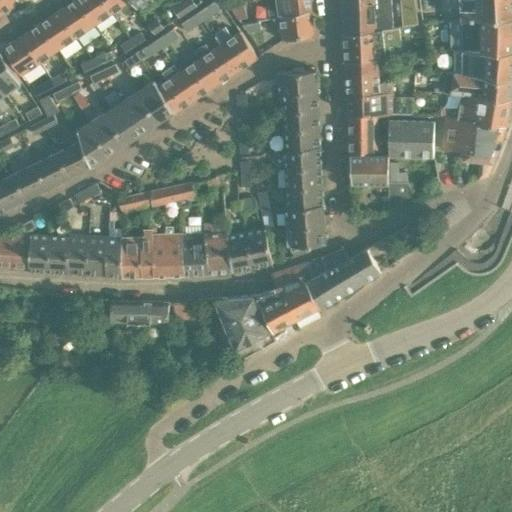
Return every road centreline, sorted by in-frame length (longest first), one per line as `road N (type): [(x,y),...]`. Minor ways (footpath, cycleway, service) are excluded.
road 1 (residential): [(334,50),(287,52),(94,173),(0,220)]
road 2 (residential): [(492,193),(462,190),(347,231),(340,222),(334,50)]
road 3 (residential): [(0,275),(206,282),(269,266)]
road 4 (residential): [(167,467),(154,443),(162,427),(298,339),(328,331)]
road 5 (residential): [(328,331),(478,215),(492,193)]
road 6 (secondary): [(167,467),(345,364)]
road 7 (secondary): [(345,364),(487,309),(511,287)]
